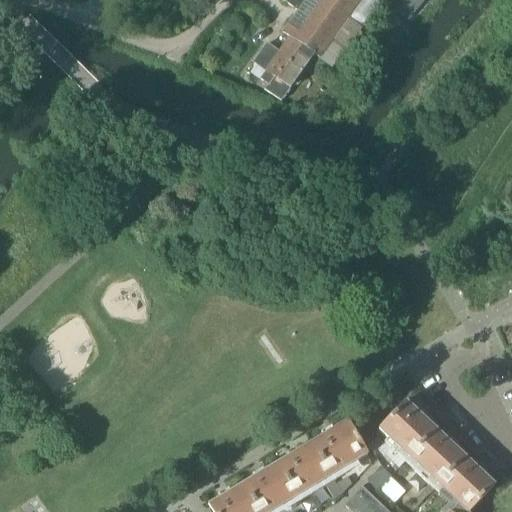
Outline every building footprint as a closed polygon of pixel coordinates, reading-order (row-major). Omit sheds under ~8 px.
[(281,33),(288,38),(314,56),(313,57),(327,67),(324,72),(342,85),(351,72),(336,61),(334,65),(321,55),(360,0),(279,0),(280,0),(296,12),(281,33)] [(360,0),(321,55),(334,65),(336,61),(351,72),(362,57),(358,55),(370,39),(366,36),(392,0),(360,0)] [(314,56),(288,38),(277,53),(265,45),(251,64),(256,67),(252,69),(249,74),(259,81),(255,86),(281,103),(293,86),(297,87),(301,81),(299,77),(313,57),(314,56)] [(377,432),(406,459),(434,430),(405,403),(377,432)] [(345,423),(310,444),(331,478),(366,457),(345,423)] [(406,459),(435,487),(463,458),(434,430),(406,459)] [(310,444),(276,465),(296,499),(331,478),(310,444)] [(435,487),(454,505),(482,475),(463,458),(435,487)] [(276,465),(241,486),(257,511),(275,511),(296,499),(276,465)] [(381,470),(369,482),(378,490),(389,478),(381,470)] [(455,506),(449,511),(469,511),(494,487),(482,475),(454,505),(455,506)] [(341,494),(342,495),(350,486),(346,479),(336,485),(341,494)] [(381,493),(393,505),(403,493),(391,482),(381,493)] [(332,500),(341,494),(336,485),(327,491),(332,500)] [(257,511),(241,486),(207,506),(210,511),(207,511),(208,511),(207,511),(257,511)] [(385,511),(381,508),(375,502),(370,497),(364,491),(361,488),(343,507),(346,510),(348,511),(385,511)]
